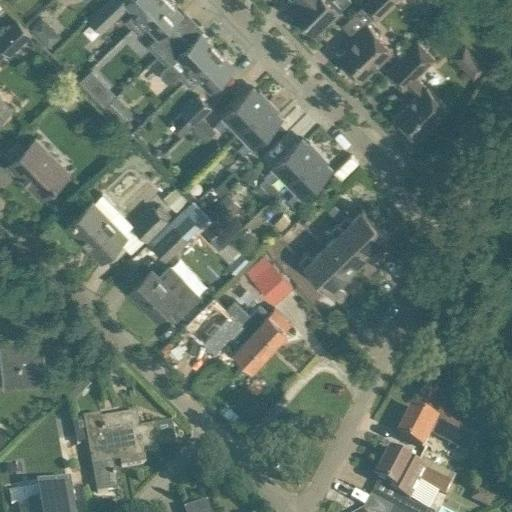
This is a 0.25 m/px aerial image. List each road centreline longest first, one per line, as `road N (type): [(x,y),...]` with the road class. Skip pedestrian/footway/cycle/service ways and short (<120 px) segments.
road 1 (residential): [(458,244),(220,0)]
road 2 (residential): [(215,433),(20,238)]
road 3 (residential): [(236,454),(319,365),(337,369),(369,399)]
road 4 (unclassified): [(369,399),(458,244)]
road 5 (unclassified): [(305,511),(369,399)]
